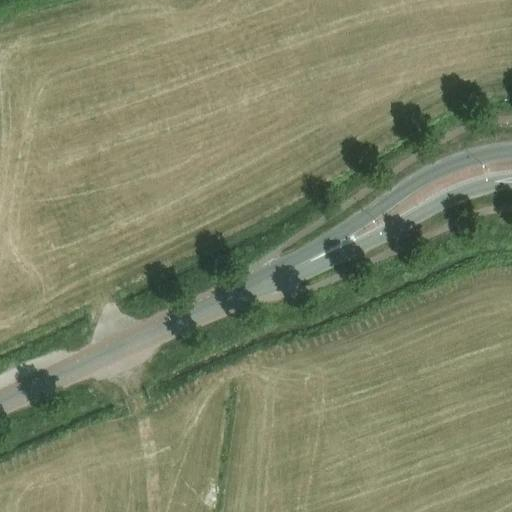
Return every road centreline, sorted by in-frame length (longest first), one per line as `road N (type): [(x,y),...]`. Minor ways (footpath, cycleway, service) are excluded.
road 1 (tertiary): [(259,284),(0,403)]
road 2 (tertiary): [(511,152),(475,157),(413,183),(321,246),(310,262)]
road 3 (tertiary): [(310,262),(330,260),(466,190),(511,180)]
